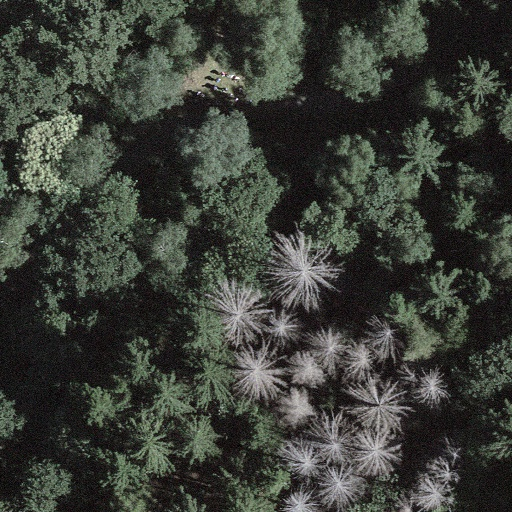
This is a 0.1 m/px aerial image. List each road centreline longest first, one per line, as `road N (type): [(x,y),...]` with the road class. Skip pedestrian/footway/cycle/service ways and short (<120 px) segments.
road 1 (track): [(198,103),(306,98),(511,2)]
road 2 (track): [(0,290),(121,156),(198,103)]
